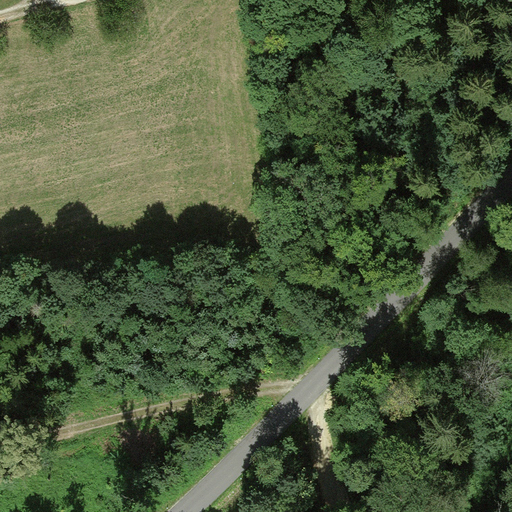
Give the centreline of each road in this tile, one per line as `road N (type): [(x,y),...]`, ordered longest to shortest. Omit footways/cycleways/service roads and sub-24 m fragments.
road 1 (unclassified): [(511,195),(191,511)]
road 2 (track): [(0,446),(328,381)]
road 3 (track): [(334,511),(320,482),(315,432),(328,381)]
